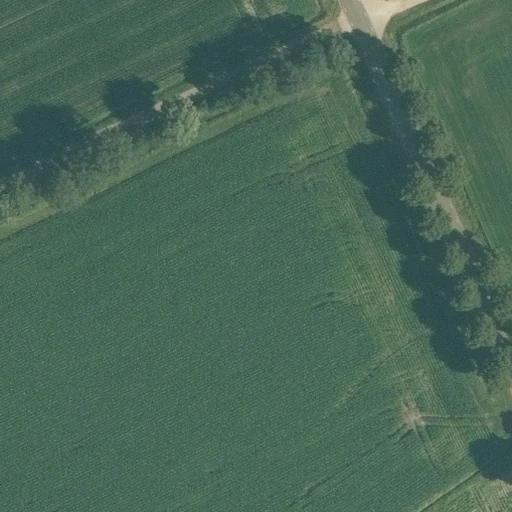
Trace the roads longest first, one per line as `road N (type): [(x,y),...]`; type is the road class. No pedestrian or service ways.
road 1 (tertiary): [(511,369),(349,0)]
road 2 (track): [(0,186),(357,19)]
